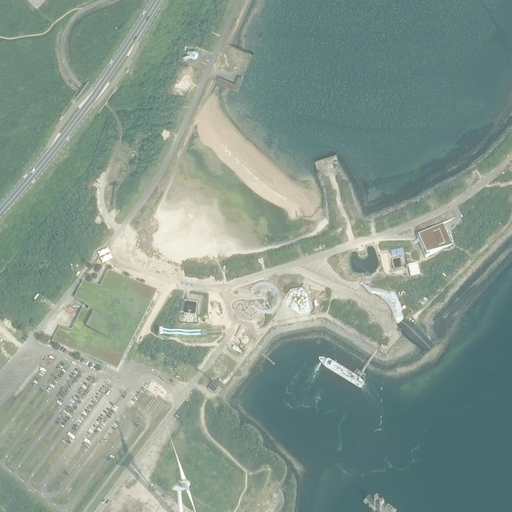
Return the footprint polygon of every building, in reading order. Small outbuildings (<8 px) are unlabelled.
[(197,58),(198,55),(197,52),(197,51),(194,50),(191,51),(188,50),(186,53),(190,54),(190,55),(189,55),(188,55),(182,57),(183,60),(184,60),(190,58),(189,58),(190,58),(191,57),(194,59),(197,58)] [(220,77),(218,81),(236,89),(240,79),(234,77),(232,82),(220,77)] [(449,238),(442,223),(421,232),(422,235),(422,236),(424,240),(419,242),(425,258),(452,245),(449,238)] [(54,338),(53,340),(99,363),(118,373),(129,350),(133,342),(148,312),(154,301),(130,288),(107,276),(101,288),(83,282),(75,297),(91,308),(89,312),(83,309),(66,342),(54,338)] [(405,319),(403,318),(403,317),(404,317),(405,312),(408,311),(409,313),(411,312),(401,291),(397,293),(394,290),(391,288),(388,289),(384,287),(380,286),(375,286),(371,285),(369,283),(368,284),(362,283),(361,285),(364,288),(368,292),(371,294),(375,294),(379,296),(383,299),(387,304),(390,308),(390,309),(391,310),(391,311),(391,312),(391,313),(391,314),(390,315),(390,316),(391,317),(391,318),(391,319),(391,320),(391,321),(392,321),(392,322),(393,323),(394,324),(394,325),(395,325),(396,325),(397,326),(398,326),(399,329),(401,331),(402,333),(404,334),(405,336),(407,338),(408,340),(410,341),(412,343),(414,344),(415,346),(417,347),(419,348),(421,350),(423,351),(425,352),(427,353),(432,348),(431,346),(430,343),(428,341),(427,339),(425,337),(424,335),(422,333),(420,331),(418,329),(417,327),(415,326),(414,325),(413,324),(412,323),(410,322),(409,321),(408,320),(406,320),(405,319)] [(247,344),(249,341),(248,338),(245,336),(242,337),(240,340),(241,343),(244,345),(247,344)] [(213,382),(207,389),(214,393),(219,386),(213,382)] [(391,511),(369,495),(364,501),(377,511),(391,511)]
